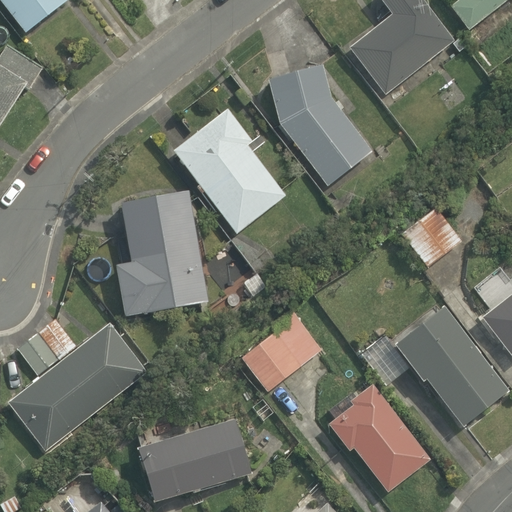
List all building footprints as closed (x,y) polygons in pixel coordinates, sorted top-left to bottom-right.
[(0,0),(26,34),(71,1),(70,0),(0,0)] [(456,42),(423,0),(380,0),(392,15),(349,48),(386,96),(456,42)] [(460,0),(451,7),(470,31),(509,0),(460,0)] [(8,45),(0,57),(0,64),(29,83),(25,89),(30,92),(43,69),(8,45)] [(0,128),(25,89),(29,83),(0,64),(0,128)] [(323,66),(269,80),(280,124),(328,187),(374,152),(341,111),(345,108),(339,101),(335,103),(332,99),(323,66)] [(253,142),(228,110),(174,152),(238,236),(287,196),(249,146),(253,142)] [(511,157),(483,179),(500,202),(511,192),(511,157)] [(209,302),(190,191),(122,204),(133,263),(116,266),(126,318),(209,302)] [(443,208),(407,233),(432,270),(468,245),(443,208)] [(511,295),(483,318),(511,356),(511,295)] [(509,392),(445,306),(396,346),(424,382),(427,380),(464,428),(509,392)] [(242,358),(268,392),(322,351),(293,311),(272,327),(276,333),(242,358)] [(17,350),(38,377),(77,347),(56,320),(17,350)] [(110,323),(9,403),(46,452),(147,372),(110,323)] [(432,460),(373,384),(359,395),(356,392),(353,394),(330,411),(336,420),(329,424),(350,452),(354,449),(388,493),(432,460)] [(236,420),(139,448),(155,503),(252,474),(236,420)] [(111,511),(102,500),(86,511),(111,511)]
